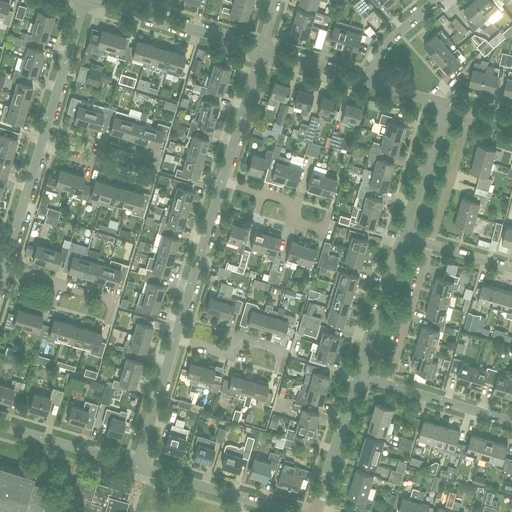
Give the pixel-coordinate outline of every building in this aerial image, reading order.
[(9,25),(13,12),(7,10),(10,2),(0,0),(0,16),(4,18),(3,23),(9,25)] [(328,0),(301,0),(300,3),(318,8),(320,0),(327,2),(328,0)] [(376,10),(367,0),(360,0),(358,3),(369,16),(376,10)] [(490,0),(474,0),(474,1),(489,18),(494,13),(498,10),(490,0)] [(489,18),(474,1),(464,9),(471,16),(466,20),(475,30),(484,22),(489,18)] [(248,19),(251,7),(233,2),(231,10),(224,7),(222,12),(248,19)] [(22,20),(26,7),(19,5),(15,17),(22,20)] [(313,11),(312,13),(298,9),(295,21),(313,26),(315,18),(328,22),(330,16),(313,11)] [(38,11),(34,23),(50,28),(54,15),(38,11)] [(459,30),(464,26),(456,18),(451,21),(455,26),(452,28),(456,33),(459,30)] [(319,32),(320,28),(313,26),(295,21),(292,32),(297,34),(295,41),(303,43),(305,36),(309,37),(311,30),(319,32)] [(344,48),(350,24),(338,21),(336,26),(336,25),(331,40),(336,42),(335,45),(344,48)] [(46,40),(50,28),(34,23),(31,35),(26,33),(21,32),(20,38),(24,39),(24,40),(37,43),(39,38),(46,40)] [(363,33),(362,33),(364,28),(350,24),(344,48),(353,50),(354,47),(358,48),(363,33)] [(468,31),(464,26),(459,30),(456,33),(459,30),(463,35),(468,31)] [(433,54),(449,39),(445,34),(441,29),(424,44),(433,54)] [(102,30),(101,32),(92,30),(86,50),(107,56),(107,55),(114,33),(102,30)] [(125,60),(129,46),(127,46),(129,40),(125,39),(126,37),(114,33),(107,55),(125,60)] [(453,43),(449,39),(433,54),(441,63),(452,52),(448,47),(453,43)] [(36,49),(37,43),(24,40),(21,49),(22,51),(25,52),(24,58),(43,64),(45,58),(42,57),(43,51),(36,49)] [(144,63),(149,44),(137,41),(135,48),(129,46),(125,60),(131,62),(133,57),(144,60),(143,63),(144,63)] [(494,48),(490,43),(481,51),(485,56),(494,48)] [(154,70),(161,48),(149,44),(144,63),(150,64),(149,69),(154,70)] [(167,73),(173,51),(161,48),(154,70),(159,72),(161,65),(168,67),(166,73),(167,73)] [(457,48),(452,52),(441,63),(449,73),(461,62),(456,57),(461,52),(457,48)] [(185,55),(173,51),(167,73),(178,76),(185,78),(189,64),(183,63),(185,55)] [(506,66),(509,54),(502,52),(500,64),(506,66)] [(41,71),(43,64),(24,58),(20,70),(15,69),(13,75),(27,79),(28,73),(36,76),(38,70),(41,71)] [(191,70),(198,72),(202,60),(195,58),(191,70)] [(482,87),(488,65),(487,65),(485,72),(479,70),(481,63),(475,62),(470,84),(482,87)] [(214,64),(211,76),(227,80),(230,68),(214,64)] [(494,67),(488,65),(482,87),(494,90),(500,68),(494,66),(494,67)] [(100,78),(102,72),(90,69),(88,76),(100,79),(100,78)] [(137,78),(121,73),(118,82),(134,87),(137,78)] [(25,84),(27,79),(13,75),(12,81),(16,82),(13,94),(29,99),(33,87),(25,84)] [(98,86),(100,79),(88,76),(86,83),(98,86)] [(223,93),(227,80),(211,76),(207,88),(202,86),(193,83),(192,88),(194,88),(194,89),(200,91),(200,92),(214,96),(215,91),(223,93)] [(136,88),(148,92),(149,87),(141,85),(142,82),(138,81),(136,88)] [(285,100),(289,86),(287,85),(288,84),(282,82),(282,83),(274,81),(273,85),(272,85),(270,89),(272,89),(268,103),(275,105),(277,98),(285,100)] [(307,115),(313,93),(299,89),(294,105),(302,107),(301,113),(307,115)] [(212,102),(214,96),(200,92),(195,110),(216,116),(219,104),(212,102)] [(25,111),(29,99),(13,94),(9,106),(25,111)] [(324,113),(323,116),(322,119),(330,121),(331,118),(336,100),(323,96),(318,111),(324,113)] [(86,125),(93,104),(92,103),(91,109),(79,105),(81,100),(71,97),(67,113),(76,115),(74,121),(86,125)] [(263,128),(278,133),(280,133),(283,125),(289,105),(281,103),(275,123),(276,123),(274,128),(273,131),(263,128)] [(346,103),(342,118),(341,123),(346,124),(347,119),(357,122),(362,123),(364,116),(359,114),(361,107),(346,103)] [(106,123),(110,109),(93,104),(86,125),(99,129),(101,121),(106,123)] [(22,123),(25,111),(9,106),(6,118),(1,116),(0,119),(0,122),(13,127),(14,121),(22,123)] [(122,136),(128,114),(110,109),(106,123),(112,124),(110,132),(122,136)] [(212,128),(216,116),(195,110),(194,110),(197,111),(196,117),(192,119),(189,127),(203,131),(205,126),(212,128)] [(379,133),(384,134),(401,139),(405,126),(393,123),(394,117),(381,113),(379,123),(382,124),(379,133)] [(134,139),(140,120),(139,120),(140,118),(128,114),(122,136),(134,139)] [(309,125),(308,125),(304,140),(311,142),(315,129),(316,129),(319,118),(311,116),(309,125)] [(146,143),(150,127),(152,120),(147,119),(145,120),(145,121),(140,120),(134,139),(146,143)] [(304,140),(308,125),(301,123),(299,130),(293,128),(290,137),(303,140),(304,140)] [(166,140),(170,127),(158,124),(156,129),(150,127),(146,143),(152,144),(158,146),(159,144),(160,139),(166,140)] [(10,136),(12,130),(0,127),(0,136),(0,137),(0,138),(0,147),(13,151),(15,144),(17,138),(10,136)] [(201,138),(203,131),(189,127),(187,134),(187,136),(189,140),(185,144),(185,146),(189,147),(205,152),(207,144),(209,140),(201,138)] [(276,139),(278,133),(263,128),(261,134),(276,139)] [(332,135),(331,135),(328,147),(340,151),(341,148),(345,149),(346,144),(347,142),(337,139),(339,132),(333,130),(332,135)] [(282,144),(285,135),(280,133),(278,133),(276,139),(275,144),(281,146),(282,144)] [(399,144),(401,139),(384,134),(381,144),(373,141),(372,144),(370,150),(383,154),(384,149),(397,153),(399,144)] [(311,156),(314,143),(308,142),(305,154),(311,156)] [(321,145),(318,144),(314,143),(311,156),(317,157),(321,145)] [(478,145),(475,157),(493,162),(496,150),(478,145)] [(0,159),(10,163),(13,151),(0,147),(0,159)] [(202,164),(205,152),(189,147),(186,159),(202,164)] [(262,166),(268,168),(272,157),(271,157),(273,151),(267,150),(265,157),(252,154),(247,173),(259,177),(262,166)] [(381,159),(383,154),(370,150),(368,160),(375,162),(373,171),(364,169),(389,177),(394,163),(381,159)] [(350,154),(344,152),(340,165),(346,166),(350,154)] [(282,186),(290,159),(278,155),(270,182),(282,186)] [(488,178),(493,162),(475,157),(471,170),(480,173),(476,187),(491,191),(493,185),(490,185),(490,184),(492,179),(488,178)] [(0,173),(6,175),(10,163),(0,159),(0,173)] [(198,176),(202,164),(186,159),(182,170),(177,169),(175,175),(189,179),(190,173),(198,176)] [(296,185),(303,162),(290,159),(282,186),(283,184),(288,185),(289,183),(296,185)] [(318,194),(324,175),(326,169),(314,165),(306,191),(318,194)] [(60,187),(67,189),(72,173),(60,169),(58,177),(49,174),(45,188),(59,192),(60,187)] [(386,190),(389,177),(364,169),(361,177),(363,180),(361,181),(359,187),(356,187),(372,191),(373,186),(386,190)] [(84,199),(88,186),(82,184),(84,176),(72,173),(67,189),(79,192),(77,197),(84,199)] [(336,179),(324,175),(318,194),(324,196),(325,194),(331,196),(336,179)] [(172,186),(177,187),(174,199),(190,204),(193,192),(186,189),(187,183),(174,179),(172,186)] [(101,205),(108,183),(95,180),(93,187),(88,186),(84,199),(101,205)] [(113,208),(119,187),(108,183),(101,205),(113,208)] [(370,197),(372,191),(356,187),(353,186),(352,190),(358,192),(356,197),(358,198),(356,207),(379,213),(382,200),(370,197)] [(127,206),(131,190),(119,187),(113,208),(115,203),(127,206)] [(476,216),(480,203),(484,204),(487,196),(490,197),(492,192),(491,192),(491,191),(476,187),(472,201),(463,198),(459,210),(476,216)] [(144,194),(131,190),(127,206),(133,208),(131,214),(143,217),(147,204),(142,202),(144,194)] [(186,216),(190,204),(174,199),(172,205),(169,204),(167,210),(170,211),(186,216)] [(374,227),(379,213),(356,207),(355,207),(362,209),(359,218),(351,216),(348,225),(361,228),(362,223),(374,227)] [(60,212),(48,208),(46,215),(58,218),(60,212)] [(472,229),(476,216),(459,210),(455,224),(472,229)] [(183,228),(186,216),(170,211),(167,222),(161,221),(160,227),(173,231),(175,225),(183,228)] [(113,213),(111,220),(120,223),(122,216),(113,213)] [(56,225),(58,218),(46,215),(44,222),(56,225)] [(498,242),(502,224),(496,222),(492,239),(492,240),(498,242)] [(227,240),(239,243),(236,252),(242,254),(248,236),(242,234),(245,224),(239,223),(239,225),(232,223),(227,240)] [(110,227),(107,226),(106,231),(115,234),(116,229),(117,226),(111,224),(110,227)] [(511,245),(511,227),(507,226),(502,243),(511,245)] [(172,237),(173,231),(160,227),(158,233),(157,233),(154,245),(160,246),(176,251),(179,239),(172,237)] [(368,240),(363,239),(364,234),(349,229),(346,239),(350,240),(348,248),(367,254),(368,248),(366,247),(368,240)] [(263,251),(269,231),(263,230),(262,232),(256,230),(250,247),(263,251)] [(268,258),(273,260),(281,235),(269,231),(263,251),(269,253),(268,258)] [(486,248),(488,242),(478,239),(476,245),(486,248)] [(299,262),(304,242),(298,241),(298,243),(292,241),(286,258),(299,262)] [(310,244),(304,242),(299,262),(311,265),(316,248),(310,246),(310,244)] [(325,260),(330,243),(324,242),(317,265),(323,267),(325,260)] [(331,243),(330,243),(325,260),(338,264),(340,257),(327,254),(331,243)] [(45,264),(49,248),(37,244),(33,260),(45,264)] [(65,262),(69,248),(62,246),(61,251),(49,248),(45,264),(57,268),(59,260),(65,262)] [(172,263),(176,251),(160,246),(158,253),(154,252),(153,257),(156,258),(172,263)] [(80,275),(87,253),(69,248),(65,262),(70,264),(68,271),(80,275)] [(365,259),(367,254),(348,248),(344,260),(361,265),(363,259),(365,259)] [(92,278),(97,262),(86,259),(87,253),(80,275),(92,278)] [(104,282),(109,266),(103,264),(105,259),(98,258),(97,262),(92,278),(104,282)] [(168,275),(172,263),(156,258),(153,270),(147,268),(145,274),(159,278),(161,273),(168,275)] [(109,266),(104,282),(116,285),(119,278),(125,279),(129,266),(110,260),(109,266)] [(243,274),(247,261),(240,260),(239,266),(237,270),(237,272),(243,274)] [(336,271),(338,264),(325,260),(323,267),(336,271)] [(237,270),(239,266),(227,262),(225,268),(231,270),(237,272),(237,270)] [(229,277),(231,270),(225,268),(219,267),(217,273),(229,277)] [(273,283),(276,270),(270,268),(267,278),(263,277),(262,279),(272,282),(272,283),(273,283)] [(283,272),(277,270),(276,270),(273,283),(280,285),(279,284),(283,272)] [(330,283),(333,271),(327,270),(324,282),(330,283)] [(357,277),(341,272),(337,271),(333,283),(356,289),(358,283),(356,283),(357,277)] [(457,283),(459,277),(445,272),(443,279),(437,277),(434,289),(451,294),(454,282),(457,283)] [(158,284),(159,278),(145,274),(144,280),(149,282),(145,294),(161,299),(165,286),(158,284)] [(312,281),(306,279),(302,292),(309,293),(312,281)] [(217,316),(227,284),(221,282),(218,293),(216,298),(210,297),(206,310),(206,313),(217,316)] [(354,295),(356,289),(333,283),(330,295),(350,301),(352,295),(354,295)] [(487,311),(494,287),(482,283),(477,301),(485,303),(483,310),(487,311)] [(242,301),(236,299),(230,297),(234,286),(227,284),(217,316),(229,320),(230,317),(231,318),(233,311),(238,313),(242,301)] [(500,308),(506,291),(494,287),(487,311),(488,311),(489,305),(500,308)] [(447,306),(451,294),(434,289),(430,301),(447,306)] [(510,318),(511,311),(511,292),(506,291),(500,308),(507,310),(505,317),(510,318)] [(158,311),(161,299),(145,294),(142,305),(136,304),(135,310),(149,314),(150,308),(158,311)] [(348,307),(350,301),(330,295),(329,301),(332,302),(330,308),(349,314),(351,307),(348,307)] [(443,319),(447,306),(430,301),(426,314),(432,315),(431,321),(444,325),(446,319),(443,319)] [(259,326),(266,304),(264,310),(259,309),(257,305),(247,302),(243,315),(249,316),(247,323),(253,324),(252,327),(259,328),(259,326)] [(271,332),(278,308),(277,312),(271,310),(273,306),(266,304),(259,326),(265,328),(265,330),(271,332)] [(26,328),(30,312),(18,308),(16,315),(8,312),(4,327),(12,329),(14,324),(26,328)] [(292,329),(296,317),(289,315),(283,313),(284,309),(278,308),(271,332),(271,330),(277,332),(277,334),(283,336),(283,333),(284,334),(286,327),(292,329)] [(347,320),(349,314),(330,308),(326,320),(343,325),(345,319),(347,320)] [(42,339),(46,325),(40,323),(43,316),(30,312),(26,328),(38,332),(36,337),(42,339)] [(464,328),(480,333),(482,327),(478,326),(481,316),(469,312),(464,328)] [(307,321),(309,315),(303,313),(297,334),(303,335),(307,321)] [(137,322),(133,334),(149,339),(153,326),(146,324),(147,318),(133,314),(131,320),(137,322)] [(319,325),(321,318),(309,315),(307,321),(319,325)] [(61,339),(66,323),(54,319),(51,326),(46,325),(42,339),(40,344),(40,345),(46,347),(47,341),(54,343),(55,337),(61,339)] [(305,327),(317,331),(319,325),(307,321),(303,335),(305,327)] [(443,331),(444,325),(431,321),(429,327),(423,325),(419,338),(436,343),(440,330),(443,331)] [(73,342),(78,326),(66,323),(61,339),(73,342)] [(85,346),(90,330),(78,326),(73,342),(85,346)] [(490,330),(482,327),(480,333),(488,336),(490,330)] [(504,340),(505,335),(504,334),(505,332),(497,329),(495,328),(494,328),(492,337),(504,340)] [(102,333),(90,330),(85,346),(91,348),(89,353),(102,356),(106,343),(100,341),(102,333)] [(323,331),(319,344),(338,350),(340,343),(338,343),(339,337),(323,331)] [(146,351),(149,339),(133,334),(130,345),(125,343),(123,350),(137,354),(139,349),(146,351)] [(433,355),(436,343),(419,338),(415,350),(433,355)] [(336,355),(338,350),(319,344),(315,356),(332,361),(334,355),(336,355)] [(6,347),(4,354),(17,358),(19,351),(6,347)] [(295,349),(294,356),(306,358),(307,352),(295,349)] [(135,360),(137,354),(123,350),(121,356),(126,358),(123,370),(139,374),(142,362),(135,360)] [(434,378),(438,363),(431,361),(433,355),(415,350),(412,362),(418,364),(416,370),(416,372),(434,378)] [(469,384),(474,367),(462,363),(463,360),(454,358),(450,371),(459,374),(457,380),(469,384)] [(194,392),(203,363),(192,360),(191,362),(187,375),(191,376),(189,383),(192,384),(190,390),(194,392)] [(215,367),(203,363),(194,392),(200,393),(202,386),(204,387),(206,381),(211,382),(209,387),(216,389),(219,377),(214,376),(215,369),(215,367)] [(312,375),(309,384),(326,389),(330,376),(317,373),(319,367),(307,363),(304,373),(312,375)] [(489,383),(493,369),(488,367),(487,371),(474,367),(469,384),(482,387),(484,382),(489,383)] [(505,395),(510,378),(499,375),(500,371),(493,369),(489,383),(495,385),(493,391),(505,395)] [(135,387),(139,374),(123,370),(119,381),(114,379),(112,386),(126,390),(128,384),(135,387)] [(236,403),(245,376),(244,376),(244,378),(239,376),(239,374),(233,373),(233,375),(232,374),(230,381),(224,379),(221,391),(226,392),(226,393),(234,396),(232,402),(236,403)] [(252,395),(256,382),(250,380),(251,378),(245,376),(236,403),(237,403),(239,397),(244,399),(243,405),(249,406),(252,395)] [(0,399),(10,403),(14,390),(20,392),(22,382),(13,379),(11,387),(0,383),(0,399)] [(257,380),(256,382),(252,395),(259,397),(256,405),(261,407),(262,404),(263,404),(269,406),(273,394),(267,392),(269,386),(263,384),(263,382),(257,380)] [(96,389),(103,391),(105,384),(98,383),(96,389)] [(322,402),(326,389),(309,384),(303,383),(300,392),(298,391),(295,400),(308,404),(310,399),(322,402)] [(107,386),(105,394),(111,395),(113,388),(107,386)] [(34,393),(29,409),(45,414),(49,401),(60,404),(64,392),(52,388),(49,398),(34,393)] [(189,409),(191,403),(179,400),(177,405),(189,409)] [(306,409),(308,404),(295,400),(293,410),(301,412),(298,421),(315,426),(319,413),(306,409)] [(95,417),(99,404),(85,401),(83,409),(72,405),(67,420),(84,425),(87,415),(95,417)] [(202,406),(191,403),(189,409),(200,412),(202,406)] [(376,403),(372,416),(390,421),(394,409),(376,403)] [(120,436),(125,419),(120,418),(121,413),(107,408),(103,422),(109,424),(107,432),(115,435),(115,434),(120,436)] [(386,434),(390,421),(372,416),(368,429),(386,434)] [(420,419),(412,417),(409,429),(416,431),(420,419)] [(431,442),(436,424),(424,420),(419,438),(427,441),(426,446),(425,446),(423,452),(429,454),(431,448),(432,442),(431,442)] [(311,439),(315,426),(298,421),(295,431),(287,428),(284,438),(297,441),(299,435),(311,439)] [(442,445),(448,427),(436,424),(431,442),(432,442),(439,444),(437,450),(443,451),(444,446),(442,445)] [(185,438),(188,429),(172,425),(170,433),(169,433),(165,449),(181,454),(186,438),(185,438)] [(460,431),(448,427),(442,445),(444,446),(451,448),(449,453),(459,456),(463,444),(457,442),(460,431)] [(219,428),(215,441),(216,441),(222,443),(226,430),(225,430),(219,428)] [(214,448),(216,441),(215,441),(209,439),(197,435),(195,444),(198,445),(194,458),(210,462),(214,448)] [(478,456),(484,438),(472,435),(468,446),(463,444),(459,456),(465,458),(466,453),(475,455),(473,461),(478,462),(480,457),(478,456)] [(254,438),(248,436),(244,447),(242,446),(239,448),(238,447),(237,447),(228,444),(225,445),(224,451),(226,452),(222,466),(238,471),(242,457),(248,458),(254,438)] [(402,436),(400,442),(412,446),(414,440),(402,436)] [(366,437),(362,449),(380,454),(384,442),(366,437)] [(490,460),(496,442),(484,438),(478,456),(480,457),(487,459),(485,464),(490,466),(492,460),(490,460)] [(410,452),(412,446),(400,442),(398,448),(410,452)] [(508,445),(496,442),(490,460),(492,460),(499,462),(497,468),(506,470),(510,459),(504,457),(508,445)] [(376,467),(380,454),(362,449),(359,462),(376,467)] [(276,470),(280,455),(270,452),(267,461),(254,458),(249,474),(266,479),(269,468),(276,470)] [(296,488),(300,474),(297,473),(299,467),(283,462),(277,483),(296,488)] [(0,511),(41,511),(48,489),(32,484),(34,476),(0,465),(0,511)] [(356,469),(353,482),(370,488),(374,475),(356,469)] [(392,469),(390,475),(402,479),(404,473),(392,469)] [(79,511),(101,511),(105,499),(109,500),(106,509),(118,511),(120,511),(126,492),(113,488),(115,482),(83,473),(78,492),(85,494),(79,511)] [(400,485),(402,479),(390,475),(388,481),(400,485)] [(442,477),(435,475),(431,490),(438,492),(442,477)] [(476,483),(484,485),(486,478),(478,476),(476,483)] [(367,500),(370,488),(353,482),(349,495),(360,498),(358,506),(370,509),(373,501),(367,500)] [(412,511),(419,490),(413,488),(410,500),(403,498),(398,511),(412,511)] [(427,511),(429,505),(422,503),(425,492),(419,490),(412,511),(427,511)] [(391,494),(389,502),(394,504),(395,504),(397,496),(391,494)] [(458,511),(461,503),(455,501),(454,501),(452,507),(451,511),(450,511),(458,511)] [(496,511),(498,509),(496,508),(497,503),(492,502),(491,507),(489,511),(496,511)]
